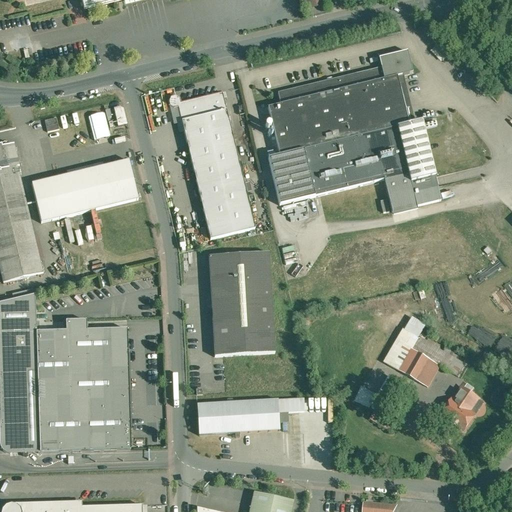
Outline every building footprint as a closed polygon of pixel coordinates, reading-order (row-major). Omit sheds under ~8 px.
[(81,0),(84,11),(130,0),(81,0)] [(408,52),(379,59),(379,55),(378,55),(381,68),(382,68),(385,80),(397,77),(402,76),(413,74),(408,52)] [(268,108),(279,153),(274,154),(275,158),(268,159),(280,206),(385,181),(392,213),(441,201),(422,122),(409,125),(399,86),(397,77),(385,80),(382,68),(381,68),(278,93),(281,105),(268,108)] [(223,94),(181,104),(180,99),(176,97),(171,98),(169,102),(170,107),(174,109),(175,111),(178,114),(180,114),(182,122),(227,111),(223,94)] [(117,127),(127,124),(122,106),(112,109),(117,127)] [(227,111),(182,122),(211,240),(255,230),(227,111)] [(89,116),(92,141),(108,138),(105,114),(89,116)] [(57,119),(45,121),(48,133),(60,130),(57,119)] [(2,145),(0,145),(0,267),(4,284),(43,275),(18,168),(20,167),(14,144),(13,145),(8,146),(7,143),(2,144),(2,145)] [(129,161),(32,185),(41,224),(139,200),(129,161)] [(387,201),(381,202),(384,214),(389,212),(387,201)] [(269,254),(209,257),(215,357),(275,354),(269,254)] [(35,296),(0,303),(0,336),(3,335),(7,334),(37,333),(35,296)] [(87,321),(66,322),(67,332),(37,333),(41,453),(131,451),(127,330),(87,331),(87,321)] [(37,333),(7,334),(3,335),(0,336),(0,440),(0,445),(1,448),(3,451),(7,453),(10,454),(15,454),(23,454),(23,456),(28,456),(28,454),(33,453),(41,453),(37,333)] [(420,339),(400,372),(428,388),(440,366),(447,354),(420,338),(419,339),(420,339)] [(383,361),(390,349),(386,347),(379,359),(383,361)] [(447,354),(440,366),(448,371),(455,359),(447,354)] [(377,396),(360,388),(353,402),(374,412),(370,421),(376,424),(395,383),(385,379),(377,396)] [(463,389),(455,402),(453,400),(443,415),(451,420),(452,419),(458,423),(457,424),(465,430),(475,415),(470,412),(479,399),(463,389)] [(278,401),(233,404),(233,400),(227,400),(227,404),(197,406),(199,436),(235,434),(236,439),(240,438),(240,434),(280,432),(278,401)] [(291,511),(294,502),(253,494),(249,511),(291,511)] [(82,503),(11,505),(11,506),(6,507),(3,511),(2,511),(142,511),(142,506),(82,508),(82,503)]
